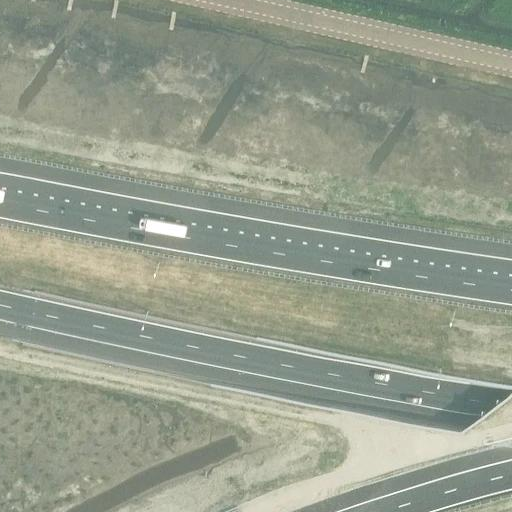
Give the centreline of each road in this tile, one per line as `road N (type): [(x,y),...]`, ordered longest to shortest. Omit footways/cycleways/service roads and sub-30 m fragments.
road 1 (motorway): [(0,306),(511,406)]
road 2 (motorway): [(511,290),(316,264),(0,201)]
road 3 (unclassified): [(511,65),(223,0)]
road 4 (motorway): [(511,474),(386,511)]
